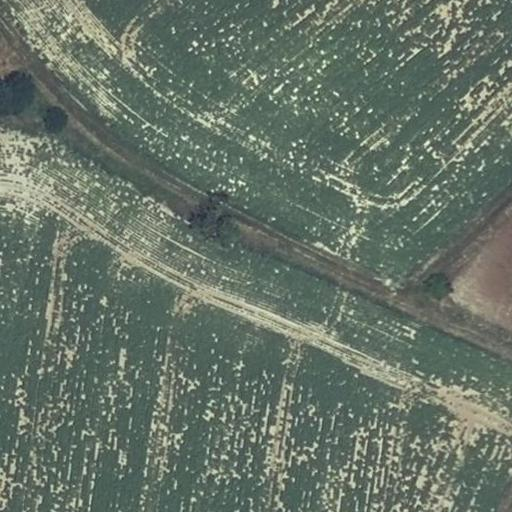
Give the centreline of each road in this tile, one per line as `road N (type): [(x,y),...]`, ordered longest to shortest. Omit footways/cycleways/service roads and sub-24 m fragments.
road 1 (track): [(0,18),(68,108),(250,224),(452,299),(511,331)]
road 2 (track): [(511,169),(420,287)]
